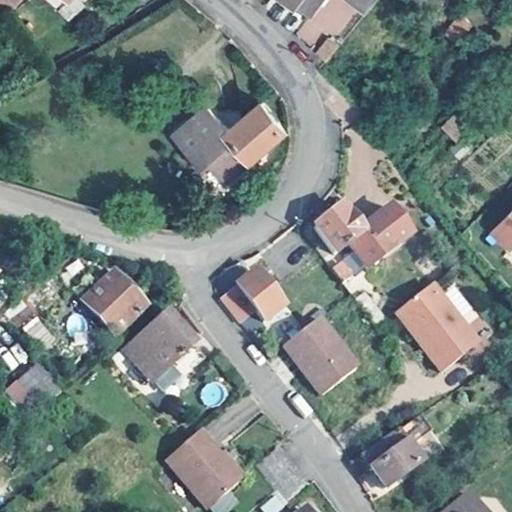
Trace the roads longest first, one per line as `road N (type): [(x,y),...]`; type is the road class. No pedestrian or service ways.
road 1 (residential): [(189,253),(232,241),(276,213),(309,156),(309,111),(287,66),(219,0)]
road 2 (residential): [(189,253),(200,302),(354,511)]
road 3 (residential): [(0,198),(165,255),(189,253)]
